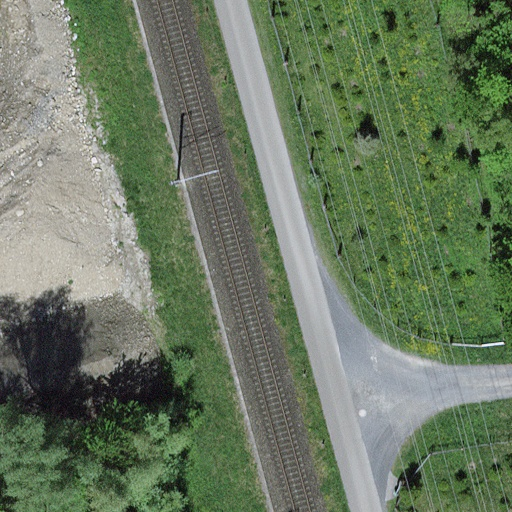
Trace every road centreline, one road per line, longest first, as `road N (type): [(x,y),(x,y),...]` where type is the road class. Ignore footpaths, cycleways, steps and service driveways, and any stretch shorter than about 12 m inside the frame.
road 1 (track): [(367,511),(230,0)]
road 2 (track): [(511,387),(336,400)]
